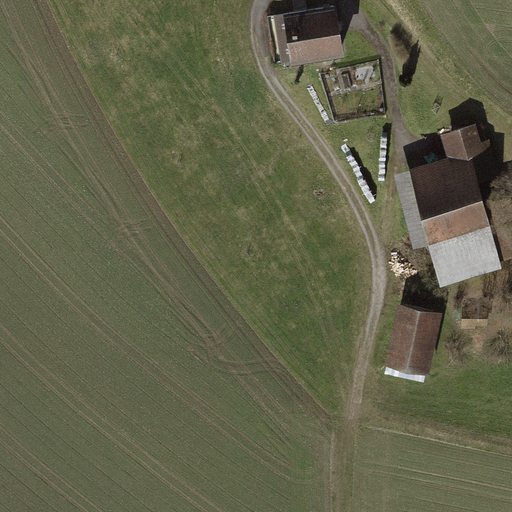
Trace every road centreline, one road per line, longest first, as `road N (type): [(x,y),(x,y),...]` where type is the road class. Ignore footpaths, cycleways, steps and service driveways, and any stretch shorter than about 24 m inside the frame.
road 1 (track): [(343,511),(376,299),(375,241),(357,201),(268,71),(258,31),(263,0)]
road 2 (track): [(347,0),(386,55),(409,164)]
